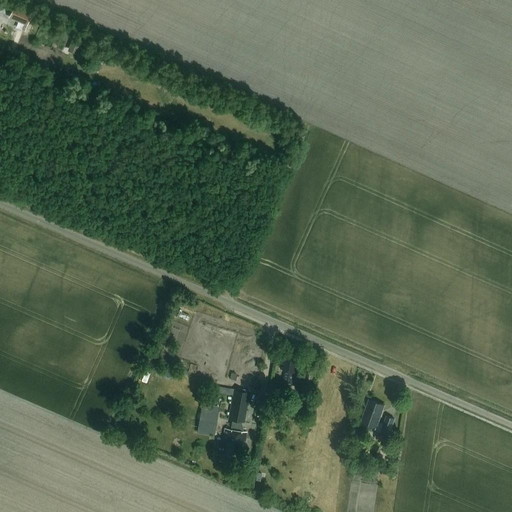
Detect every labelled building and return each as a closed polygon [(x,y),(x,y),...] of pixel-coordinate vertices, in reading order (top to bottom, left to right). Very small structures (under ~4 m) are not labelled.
[(26,26),(31,14),(13,6),(8,18),(26,26)] [(71,41),(66,51),(75,55),(80,44),(71,41)] [(291,382),(296,356),(284,354),(281,370),(284,370),(282,380),(291,382)] [(310,382),(312,366),(303,364),(301,380),(310,382)] [(243,422),(249,392),(234,389),(228,419),(243,422)] [(384,424),(378,421),(384,404),(369,399),(361,421),(375,427),(374,431),(388,436),(394,419),(387,417),(384,424)] [(214,437),(218,414),(201,411),(197,434),(214,437)] [(243,452),(246,432),(225,429),(220,458),(239,461),(240,452),(243,452)] [(388,445),(386,455),(396,456),(398,446),(388,445)] [(245,474),(241,487),(248,489),(251,476),(245,474)]
